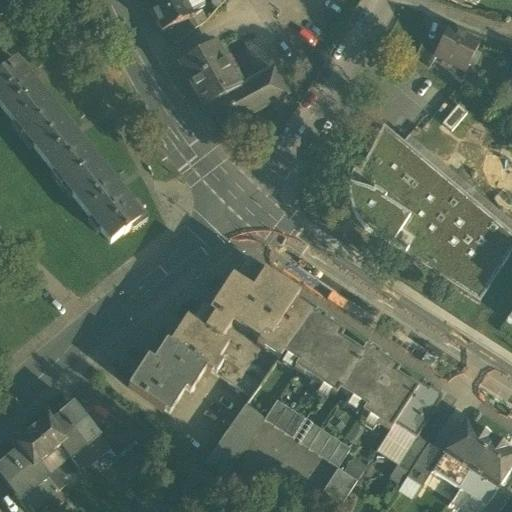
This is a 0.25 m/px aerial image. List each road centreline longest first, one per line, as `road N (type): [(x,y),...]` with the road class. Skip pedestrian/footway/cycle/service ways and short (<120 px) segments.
road 1 (secondary): [(511,385),(235,204)]
road 2 (tertiary): [(0,409),(235,204)]
road 3 (residential): [(235,204),(281,160),(387,0)]
road 4 (secondary): [(235,204),(194,152),(104,0)]
